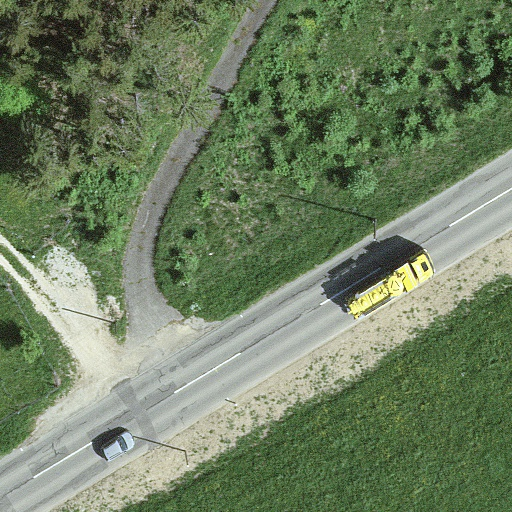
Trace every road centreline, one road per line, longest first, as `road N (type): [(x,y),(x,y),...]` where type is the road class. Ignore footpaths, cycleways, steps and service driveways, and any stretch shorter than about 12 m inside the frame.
road 1 (track): [(236,0),(140,178),(157,326),(150,412),(65,310),(0,253)]
road 2 (secondary): [(511,193),(0,503)]
